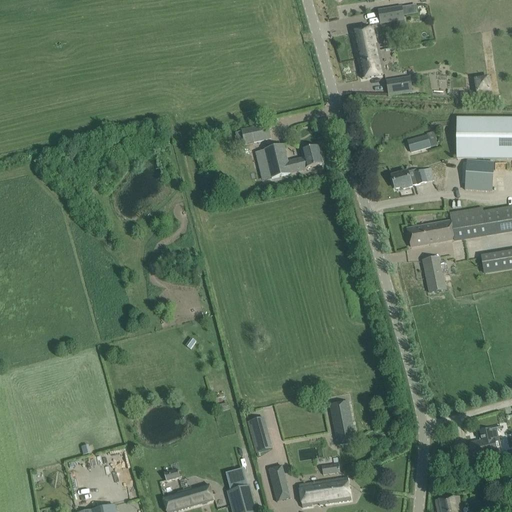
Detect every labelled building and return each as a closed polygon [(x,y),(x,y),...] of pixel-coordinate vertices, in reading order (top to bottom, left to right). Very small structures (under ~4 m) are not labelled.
[(402,8),(378,12),(380,24),(404,20),(402,8)] [(371,29),(353,33),(362,80),(385,75),(377,45),(374,45),(371,29)] [(472,93),(488,92),(488,77),(471,77),(472,93)] [(388,95),(412,91),(410,78),(386,82),(388,95)] [(511,119),(457,119),(457,159),(511,159),(511,119)] [(242,131),(245,145),(271,139),(268,125),(242,131)] [(430,148),(427,136),(408,142),(411,153),(430,148)] [(284,146),(274,149),(265,151),(262,152),(269,180),(306,170),(306,169),(317,167),(318,167),(319,168),(322,167),(322,166),(322,165),(323,165),(319,147),(301,151),(303,159),(288,163),(284,146)] [(492,193),(494,164),(467,162),(465,191),(492,193)] [(408,173),(392,177),(396,190),(403,188),(403,190),(428,183),(425,172),(417,174),(416,170),(407,172),(408,173)] [(451,222),(407,230),(411,248),(511,230),(511,207),(483,212),(482,209),(450,214),(451,222)] [(511,270),(511,253),(482,258),(485,275),(489,274),(511,270)] [(440,259),(423,262),(430,294),(446,290),(444,283),(443,276),(449,274),(446,261),(440,262),(440,259)] [(356,442),(348,402),(329,406),(337,446),(356,442)] [(218,413),(229,410),(227,403),(216,406),(218,413)] [(272,450),(264,419),(248,423),(257,454),(272,450)] [(511,459),(511,450),(497,454),(494,440),(499,439),(497,430),(502,428),(501,428),(479,432),(482,442),(469,445),(473,459),(494,455),(496,463),(511,459)] [(339,464),(322,467),(323,476),(340,473),(339,464)] [(282,467),(268,470),(274,493),(288,489),(282,467)] [(180,479),(178,471),(164,474),(166,482),(180,479)] [(299,486),(303,509),(312,508),(312,506),(319,505),(319,506),(351,502),(348,478),(299,486)] [(163,499),(166,511),(178,511),(214,502),(209,486),(192,490),(192,489),(177,493),(178,494),(163,499)] [(229,493),(234,510),(247,506),(248,511),(256,511),(249,487),(229,493)] [(462,511),(460,497),(435,501),(437,511),(462,511)]
